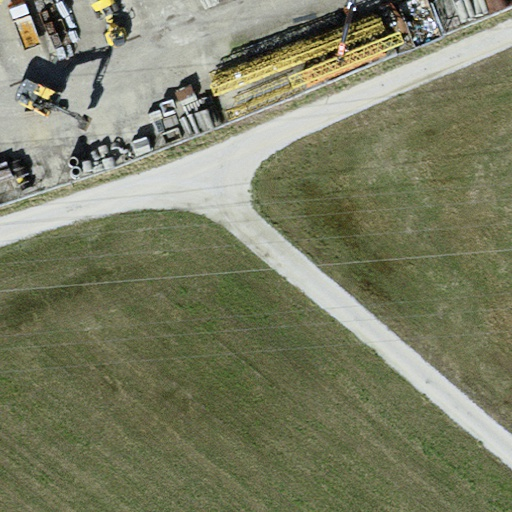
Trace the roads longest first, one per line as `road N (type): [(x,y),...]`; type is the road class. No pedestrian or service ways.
road 1 (track): [(511,38),(191,178),(0,238)]
road 2 (track): [(511,453),(191,178)]
